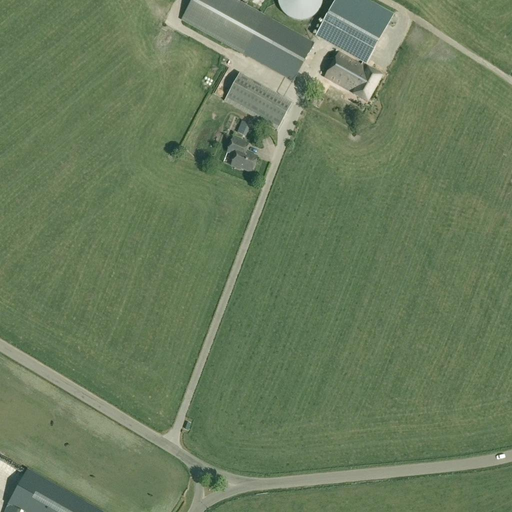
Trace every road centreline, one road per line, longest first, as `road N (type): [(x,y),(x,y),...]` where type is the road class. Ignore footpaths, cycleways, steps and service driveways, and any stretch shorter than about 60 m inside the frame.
road 1 (unclassified): [(242,485),(511,458)]
road 2 (unclassified): [(189,461),(0,348)]
